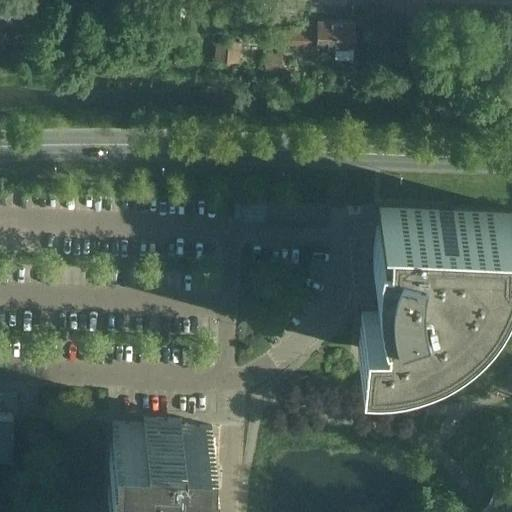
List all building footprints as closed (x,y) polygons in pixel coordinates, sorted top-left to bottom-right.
[(316,43),(352,45),(353,22),(317,20),(316,33),(304,32),(305,31),(278,30),(278,41),(316,43)] [(240,40),(216,38),(215,56),(238,58),(240,40)] [(326,202),(267,199),(266,221),(325,224),(326,202)] [(378,204),(378,206),(379,206),(378,221),(377,225),(375,234),(374,244),(374,254),(374,262),(375,271),(376,281),(378,290),(381,301),(381,307),(380,307),(361,307),(357,348),(367,349),(377,349),(383,349),(393,347),(404,345),(413,343),(418,341),(428,338),(433,335),(442,330),(447,327),(456,322),(463,316),(470,309),(475,305),(481,297),(488,289),(493,282),(494,279),(499,271),(503,262),(507,253),(510,244),(511,236),(509,235),(511,212),(511,209),(378,204)] [(0,412),(0,454),(11,455),(13,414),(0,412)] [(108,511),(207,511),(211,427),(180,425),(181,419),(144,417),(144,424),(112,422),(108,511)]
